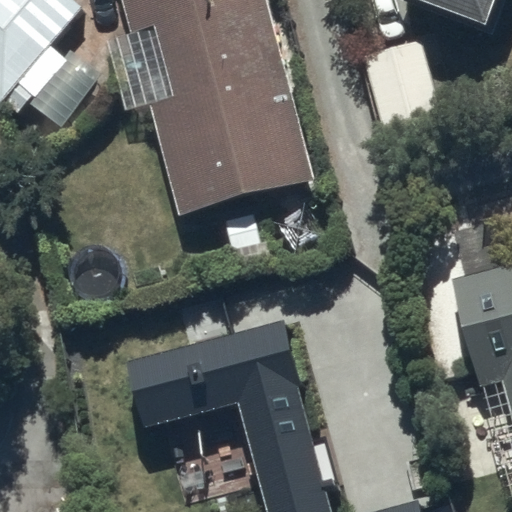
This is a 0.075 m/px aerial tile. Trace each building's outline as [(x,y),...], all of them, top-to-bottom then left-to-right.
[(74,7),(65,0),(0,0),(0,92),(7,116),(60,59),(41,43),(74,7)] [(318,177),(267,0),(123,0),(132,30),(152,24),(174,100),(153,105),(184,215),(318,177)] [(424,0),(492,24),(500,0),(424,0)] [(421,41),(368,55),(388,136),(441,122),(421,41)] [(511,262),(456,278),(482,385),(504,377),(511,409),(511,262)] [(337,511),(294,335),(129,376),(147,449),(250,423),(272,511),(337,511)]
